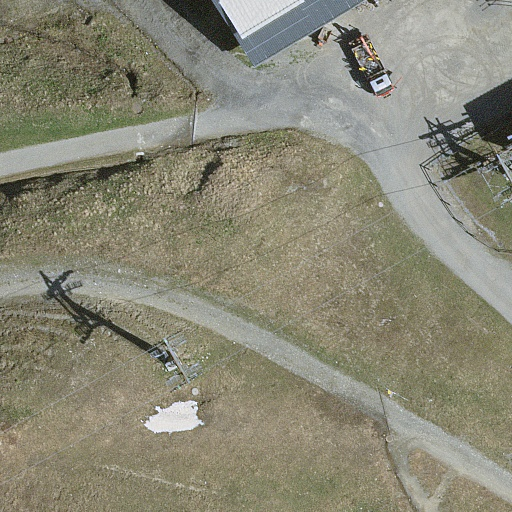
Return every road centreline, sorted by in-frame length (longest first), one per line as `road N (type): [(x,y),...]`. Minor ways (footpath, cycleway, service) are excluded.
road 1 (track): [(387,416),(211,306),(71,273),(0,278)]
road 2 (track): [(511,290),(445,220),(377,118),(309,91),(278,101)]
road 3 (track): [(154,0),(174,39),(278,101)]
road 4 (track): [(511,488),(387,416)]
